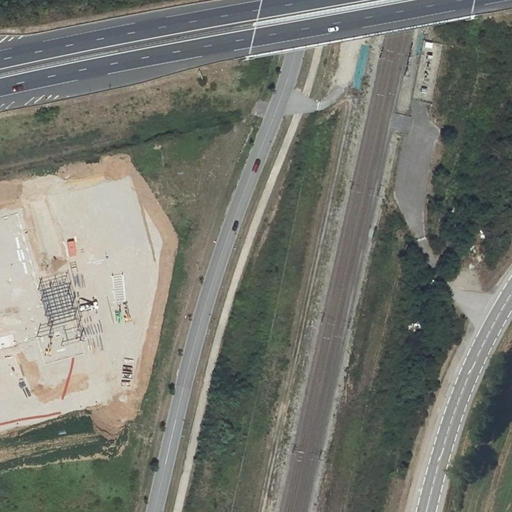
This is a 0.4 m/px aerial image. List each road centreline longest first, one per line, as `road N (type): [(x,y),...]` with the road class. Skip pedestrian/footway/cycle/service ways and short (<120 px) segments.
road 1 (unclassified): [(153,511),(203,308),(291,66),(300,0)]
road 2 (track): [(373,0),(261,511)]
road 3 (motorway): [(0,87),(460,0)]
road 4 (motorway): [(313,0),(0,59)]
road 5 (primary): [(511,292),(454,411),(426,511)]
road 6 (track): [(281,96),(317,106),(332,96),(371,12)]
